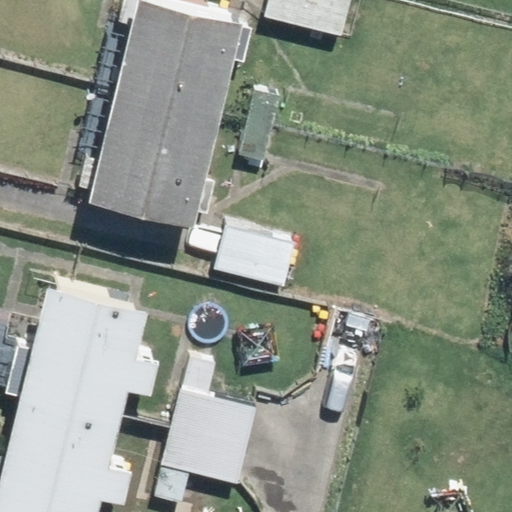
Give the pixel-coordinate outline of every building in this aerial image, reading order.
[(137,0),(94,181),(197,205),(245,4),(227,0),(137,0)] [(347,0),(268,0),(267,6),(341,25),(347,0)] [(294,233),(215,214),(205,255),(284,274),(294,233)] [(0,474),(0,511),(96,511),(105,478),(128,483),(136,450),(113,445),(132,368),(154,374),(162,341),(140,336),(151,291),(52,267),(0,474)] [(257,396),(209,385),(217,353),(188,347),(154,488),(182,495),(190,461),(238,473),(257,396)]
